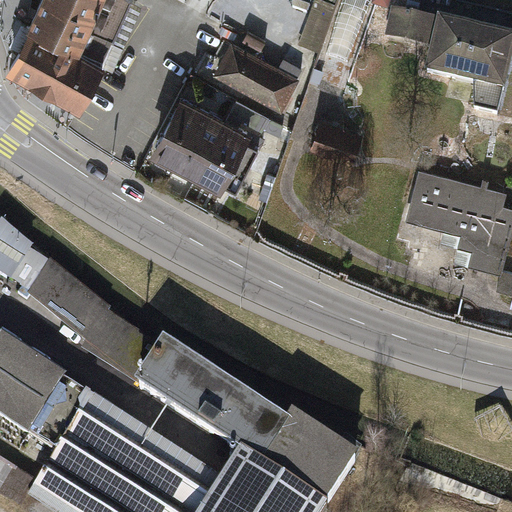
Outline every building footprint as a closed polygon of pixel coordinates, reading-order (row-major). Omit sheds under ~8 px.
[(41,0),(36,14),(108,54),(132,0),(41,0)] [(501,111),(511,58),(511,34),(392,10),(387,38),(429,47),(424,74),(478,85),(474,106),(501,111)] [(104,65),(108,54),(36,14),(30,26),(28,24),(16,47),(21,49),(10,69),(80,107),(104,65)] [(229,41),(211,73),(280,112),(304,71),(283,59),(278,68),(229,41)] [(207,107),(183,94),(150,156),(175,169),(207,107)] [(232,120),(207,107),(175,169),(200,182),(232,120)] [(255,132),(232,120),(200,182),(223,194),(255,132)] [(363,134),(320,121),(312,148),(355,162),(363,134)] [(506,191),(418,169),(405,220),(442,230),(439,240),(460,246),(456,261),(505,274),(511,246),(511,206),(502,204),(506,191)] [(35,249),(3,221),(0,225),(0,274),(11,282),(35,249)] [(112,310),(49,263),(28,296),(141,389),(138,392),(243,461),(228,484),(0,336),(0,417),(58,453),(29,499),(48,511),(332,511),(364,463),(296,420),(292,429),(167,347),(112,310)] [(27,492),(36,480),(0,453),(0,488),(5,492),(13,482),(27,492)]
